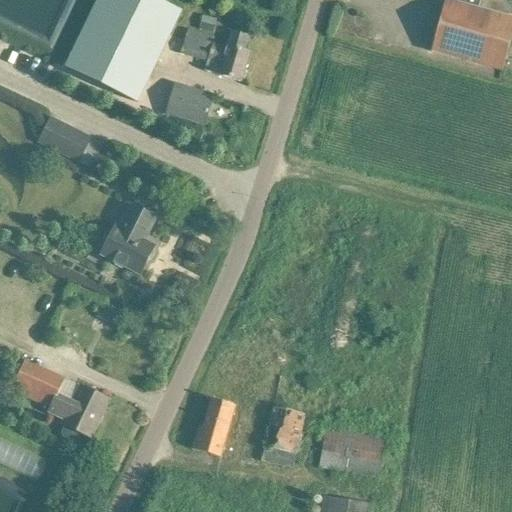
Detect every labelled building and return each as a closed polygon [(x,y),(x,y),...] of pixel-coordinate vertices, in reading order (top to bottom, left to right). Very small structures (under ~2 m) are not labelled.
[(170,0),(99,0),(69,64),(142,99),(186,8),(170,0)] [(445,0),(431,52),(502,72),(511,34),(511,18),(477,9),(480,0),(446,0),(446,1),(445,0)] [(203,16),(200,30),(213,33),(216,20),(203,16)] [(248,36),(232,32),(227,49),(212,44),(213,39),(187,31),(180,54),(207,62),(204,72),(241,83),(249,53),(243,51),(248,36)] [(175,85),(170,102),(166,115),(204,126),(213,96),(175,85)] [(65,157),(78,132),(51,119),(39,144),(65,157)] [(121,269),(125,268),(140,275),(147,261),(151,260),(154,253),(153,250),(154,247),(144,242),(155,218),(131,206),(119,229),(115,227),(101,256),(113,262),(115,266),(121,269)] [(104,303),(96,319),(112,327),(120,311),(104,303)] [(24,361),(10,391),(49,408),(48,412),(65,420),(62,425),(65,426),(64,426),(65,427),(62,432),(62,436),(65,439),(71,442),(74,442),(77,440),(80,434),(90,438),(108,400),(81,387),(64,380),(24,361)] [(192,450),(220,458),(235,406),(211,399),(203,428),(199,427),(192,450)] [(305,415),(273,408),(262,461),(294,468),(305,415)] [(326,430),(319,469),(378,480),(385,441),(326,430)]
